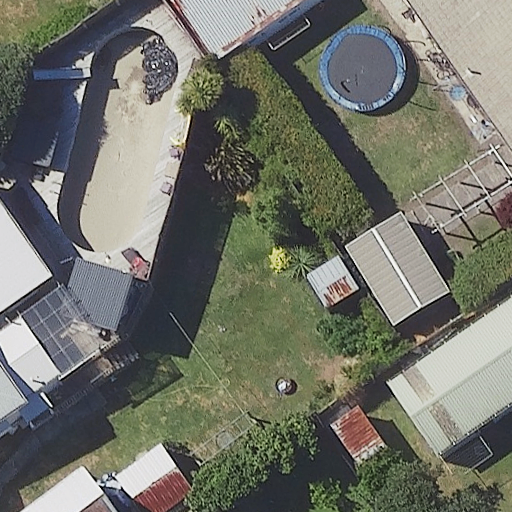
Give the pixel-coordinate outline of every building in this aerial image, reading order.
[(323,0),(171,0),(222,72),(323,0)] [(511,0),(413,0),(511,143),(511,0)] [(0,444),(80,393),(32,317),(61,298),(0,202),(0,444)] [(443,455),(511,407),(511,299),(393,382),(443,455)] [(112,511),(91,484),(52,511),(112,511)]
